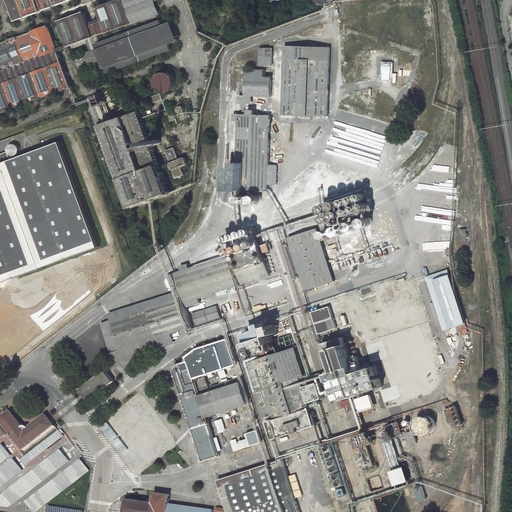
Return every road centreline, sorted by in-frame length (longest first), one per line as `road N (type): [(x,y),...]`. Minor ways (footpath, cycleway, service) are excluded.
road 1 (unknown): [(202,242),(220,188),(231,54),(333,10),(332,116)]
road 2 (unclassified): [(96,511),(101,451),(36,378),(7,389)]
